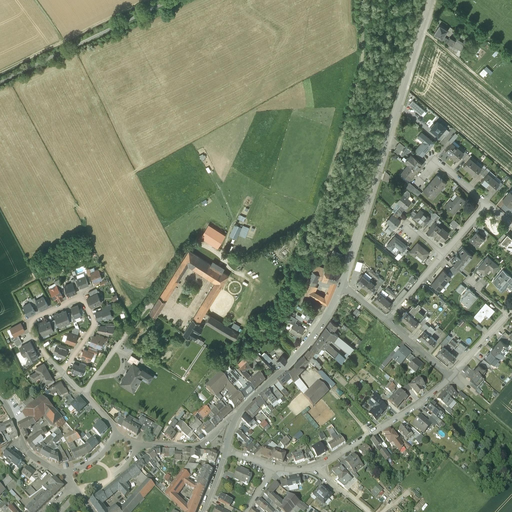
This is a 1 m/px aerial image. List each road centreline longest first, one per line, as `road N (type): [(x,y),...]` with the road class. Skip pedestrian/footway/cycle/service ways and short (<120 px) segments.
road 1 (track): [(185,251),(200,245),(246,260),(301,232),(315,214),(362,61),(361,0)]
road 2 (tertiary): [(431,0),(341,285)]
road 3 (residential): [(272,464),(316,467),(406,414),(450,376)]
road 4 (residential): [(83,394),(185,251)]
road 5 (tertiary): [(341,285),(296,356),(236,412)]
road 6 (residential): [(487,204),(388,321)]
road 7 (residential): [(60,371),(93,324),(78,296),(28,323)]
